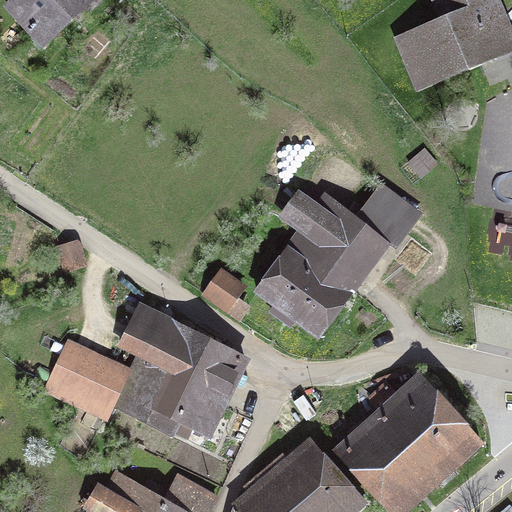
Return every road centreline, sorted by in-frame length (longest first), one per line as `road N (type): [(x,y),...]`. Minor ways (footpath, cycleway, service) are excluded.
road 1 (residential): [(511,370),(417,351),(324,373),(278,366),(0,178)]
road 2 (unknown): [(230,511),(278,366)]
